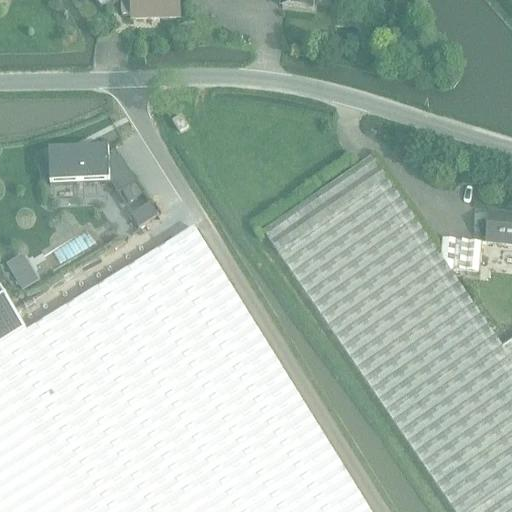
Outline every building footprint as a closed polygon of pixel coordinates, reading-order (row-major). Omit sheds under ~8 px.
[(113,0),(96,0),(102,8),(113,0)] [(131,21),(179,21),(179,0),(121,0),(121,18),(131,17),(131,21)] [(281,0),(280,10),(313,13),(314,0),(281,0)] [(180,135),(188,129),(180,119),(172,125),(180,135)] [(135,184),(136,184),(131,175),(120,158),(109,158),(108,150),(105,151),(89,151),(89,150),(78,151),(78,152),(48,153),(50,187),(110,184),(117,196),(119,195),(135,184)] [(262,232),(277,254),(386,180),(371,158),(262,232)] [(441,260),(386,180),(277,254),(453,511),(511,511),(511,340),(501,348),(450,273),(441,260)] [(132,216),(130,217),(138,230),(157,217),(149,205),(132,216)] [(511,247),(511,215),(490,213),(486,244),(511,247)] [(0,511),(368,511),(283,373),(194,230),(26,334),(0,350),(0,511)] [(443,240),(441,260),(450,273),(453,274),(478,276),(480,245),(456,242),(443,240)] [(22,293),(39,283),(23,256),(6,266),(22,293)] [(46,261),(34,268),(40,277),(51,271),(46,261)] [(0,350),(26,334),(0,291),(0,350)]
